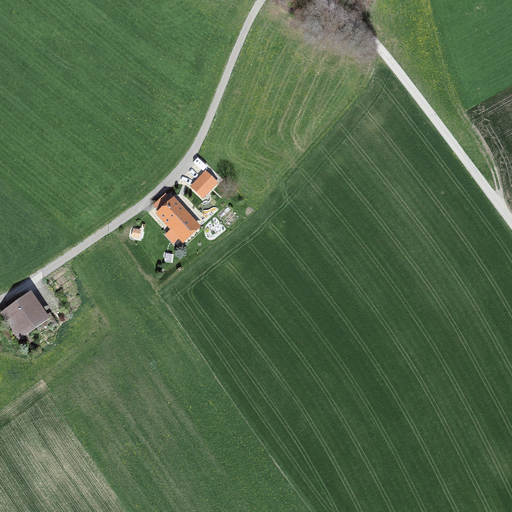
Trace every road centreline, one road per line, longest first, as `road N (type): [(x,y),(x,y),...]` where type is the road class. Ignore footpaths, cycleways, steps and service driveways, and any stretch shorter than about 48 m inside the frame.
road 1 (unclassified): [(318,0),(357,25),(511,224)]
road 2 (track): [(502,212),(488,155),(454,102)]
